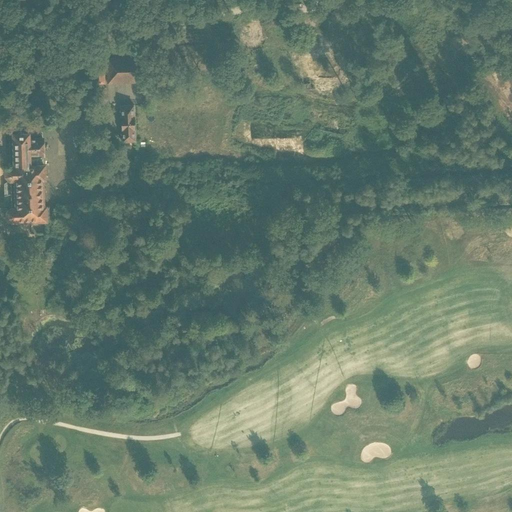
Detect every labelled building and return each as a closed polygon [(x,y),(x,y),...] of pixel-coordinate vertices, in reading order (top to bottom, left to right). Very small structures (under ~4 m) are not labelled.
[(143,57),(106,58),(107,83),(144,82),(143,57)] [(103,58),(92,59),(92,84),(104,83),(103,58)] [(133,105),(130,106),(120,106),(121,142),(135,141),(133,105)] [(43,178),(42,139),(27,139),(27,134),(24,134),(22,133),(18,133),(16,135),(8,135),(9,167),(6,170),(6,176),(10,179),(11,208),(7,212),(7,217),(11,221),(48,219),(47,207),(42,207),(42,197),(43,197),(42,188),(41,188),(41,178),(43,178)] [(50,252),(44,252),(42,256),(46,263),(50,263),(53,257),(50,252)]
